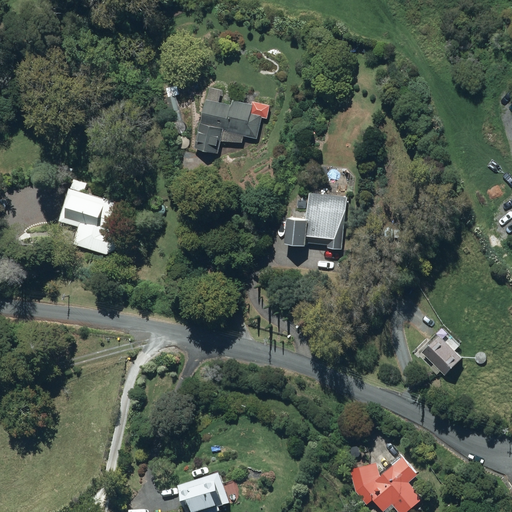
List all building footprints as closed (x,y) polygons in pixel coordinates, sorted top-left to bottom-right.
[(342,34),(339,43),(345,45),(349,36),(342,34)] [(162,106),(169,104),(165,93),(159,95),(162,106)] [(170,97),(175,125),(185,123),(180,95),(170,97)] [(212,100),(199,148),(223,154),(228,131),(261,139),(267,117),(256,114),(258,105),(237,100),(235,105),(212,100)] [(67,221),(87,227),(81,244),(113,254),(114,251),(115,251),(120,249),(122,241),(117,230),(126,204),(78,188),(67,221)] [(297,219),(294,244),(314,247),(315,244),(333,245),(333,248),(346,250),(354,198),(316,193),(313,221),(297,219)] [(266,227),(265,235),(275,236),(275,228),(266,227)] [(430,354),(453,376),(471,358),(448,335),(430,354)] [(378,460),(357,465),(362,489),(373,503),(381,496),(391,508),(400,502),(408,511),(410,511),(431,496),(418,479),(426,473),(407,452),(381,473),(378,460)] [(222,511),(225,511),(223,507),(230,505),(223,483),(187,494),(192,511),(222,511)]
